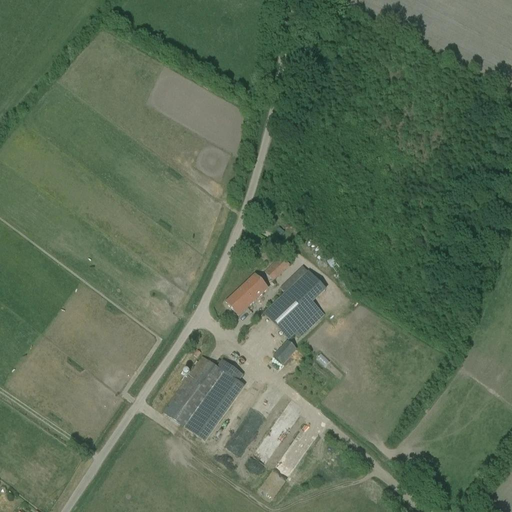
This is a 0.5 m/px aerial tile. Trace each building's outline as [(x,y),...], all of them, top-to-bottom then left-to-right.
[(289,267),(288,265),(281,258),(264,273),(271,281),(273,282),(289,267)] [(288,341),(294,335),(299,339),(322,317),(310,305),(325,291),(308,273),(271,309),(264,315),(288,341)] [(238,318),(245,311),(268,290),(255,276),(225,304),(238,318)] [(282,366),(289,358),(296,351),(287,343),(280,350),(273,358),(282,366)] [(202,359),(163,414),(198,439),(238,383),(243,376),(222,361),(216,369),(202,359)] [(263,447),(250,469),(262,476),(275,455),(263,447)]
